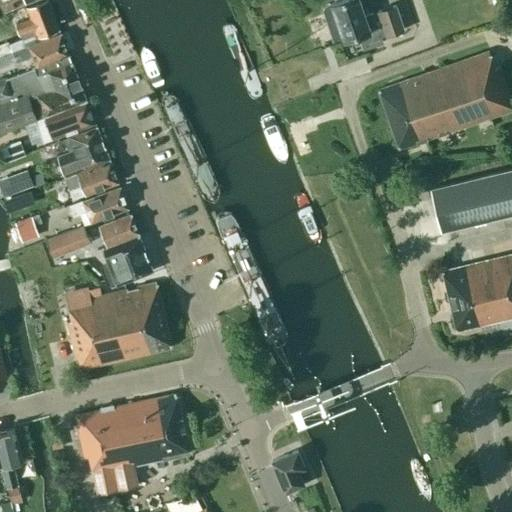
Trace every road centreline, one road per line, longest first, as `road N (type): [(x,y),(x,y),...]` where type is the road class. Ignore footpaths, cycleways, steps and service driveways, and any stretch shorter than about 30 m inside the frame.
road 1 (unclassified): [(219,364),(70,0)]
road 2 (residential): [(423,361),(407,276),(345,87)]
road 3 (residential): [(0,414),(219,364)]
road 4 (unclassified): [(246,429),(423,361)]
road 5 (residential): [(471,363),(501,511)]
